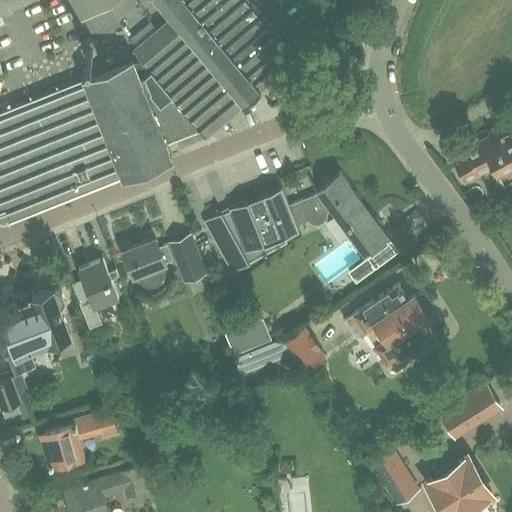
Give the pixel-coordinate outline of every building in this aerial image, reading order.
[(166,141),(200,127),(205,134),(241,102),(242,104),(260,89),(259,88),(295,57),(246,0),(154,0),(169,17),(132,48),(140,58),(135,59),(166,141)] [(100,53),(95,43),(84,48),(88,58),(100,53)] [(58,87),(97,185),(170,155),(130,53),(77,74),(79,79),(58,87)] [(6,220),(8,220),(21,214),(22,215),(97,185),(58,87),(0,110),(0,219),(1,219),(3,220),(4,220),(6,220)] [(464,180),(478,172),(492,165),(500,179),(503,184),(511,179),(511,124),(501,131),(498,126),(490,131),(491,134),(479,140),(479,141),(465,149),(467,151),(453,159),(464,180)] [(223,211),(205,222),(225,262),(231,273),(287,241),(283,235),(299,229),(297,223),(307,219),(310,222),(314,224),(318,223),(323,221),(325,219),(327,215),(327,211),(332,209),(365,252),(368,250),(370,253),(367,255),(375,266),(398,249),(390,239),(388,240),(385,237),(388,235),(339,169),(316,187),(319,191),(289,203),(281,185),(257,195),(258,199),(248,203),(247,199),(228,206),(230,210),(223,213),(223,211)] [(190,232),(169,240),(185,280),(205,272),(190,232)] [(137,273),(139,276),(140,278),(141,280),(142,281),(144,282),(146,283),(148,284),(150,284),(153,284),(155,283),(157,283),(158,281),(160,280),(161,278),(162,276),(163,274),(163,272),(163,270),(162,267),(161,263),(173,258),(167,242),(159,245),(155,236),(122,248),(128,262),(125,264),(130,276),(137,273)] [(83,277),(71,281),(90,326),(102,321),(95,305),(118,295),(111,277),(118,274),(116,267),(108,270),(102,257),(78,266),(83,277)] [(344,319),(355,335),(361,336),(368,331),(376,343),(376,344),(390,365),(398,367),(407,360),(409,354),(405,349),(432,331),(421,315),(427,311),(414,293),(409,297),(398,281),(354,312),(344,319)] [(33,296),(25,299),(24,297),(15,292),(5,295),(2,308),(17,349),(8,352),(15,373),(36,365),(30,349),(50,341),(53,349),(73,342),(61,309),(65,301),(61,290),(53,286),(32,294),(33,296)] [(326,353),(305,324),(283,340),(284,340),(295,355),(305,369),(326,353)] [(240,376),(295,355),(284,340),(235,359),(240,376)] [(85,355),(90,370),(100,366),(95,352),(85,355)] [(11,375),(0,379),(0,402),(1,406),(5,416),(20,411),(16,400),(20,399),(11,375)] [(454,438),(478,423),(463,398),(439,413),(454,438)] [(42,431),(51,464),(83,455),(77,436),(100,429),(102,435),(116,431),(110,410),(71,421),(72,423),(42,431)] [(420,487),(393,444),(368,460),(396,503),(420,487)] [(447,511),(458,511),(490,491),(467,456),(458,461),(456,458),(434,472),(436,476),(428,482),(447,511)] [(138,465),(56,490),(60,503),(68,501),(71,511),(108,511),(103,493),(125,486),(127,493),(145,488),(138,465)]
